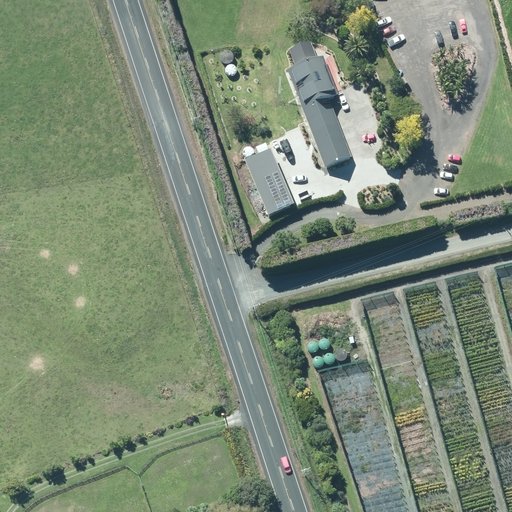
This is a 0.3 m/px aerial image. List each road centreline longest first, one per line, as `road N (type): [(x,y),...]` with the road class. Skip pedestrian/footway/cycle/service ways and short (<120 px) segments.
road 1 (secondary): [(225,297),(126,0)]
road 2 (unclassified): [(225,297),(511,231)]
road 3 (secondary): [(295,511),(225,297)]
